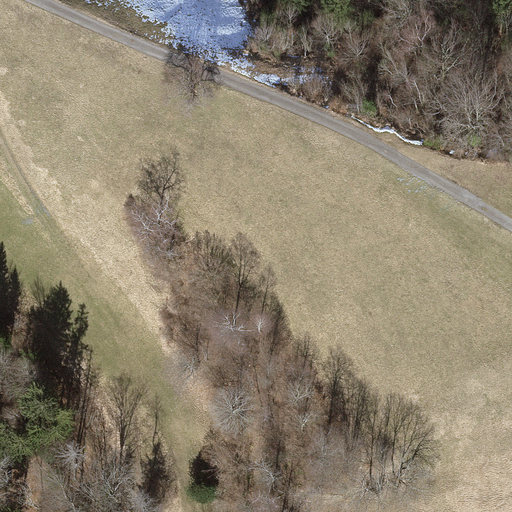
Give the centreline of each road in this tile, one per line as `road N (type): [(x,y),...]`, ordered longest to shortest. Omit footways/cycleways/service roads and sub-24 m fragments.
road 1 (track): [(511,228),(378,150),(33,0)]
road 2 (track): [(0,145),(120,341),(132,456),(126,511)]
